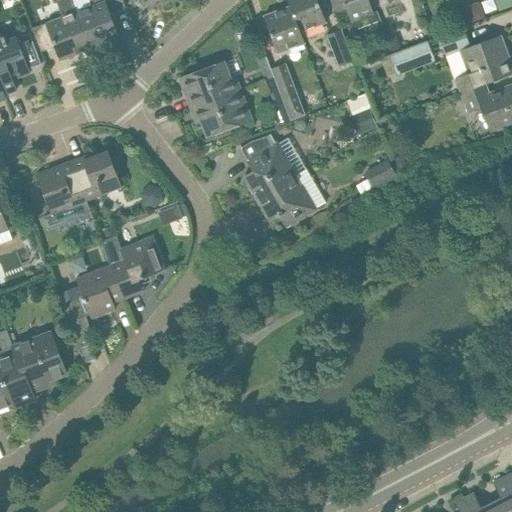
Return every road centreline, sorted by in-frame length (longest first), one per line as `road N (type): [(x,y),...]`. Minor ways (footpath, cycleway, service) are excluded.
road 1 (residential): [(119,99),(204,205),(207,241),(191,277),(95,394),(0,471)]
road 2 (tertiary): [(337,511),(511,419)]
road 3 (residential): [(119,99),(224,0)]
road 4 (residential): [(0,144),(119,99)]
